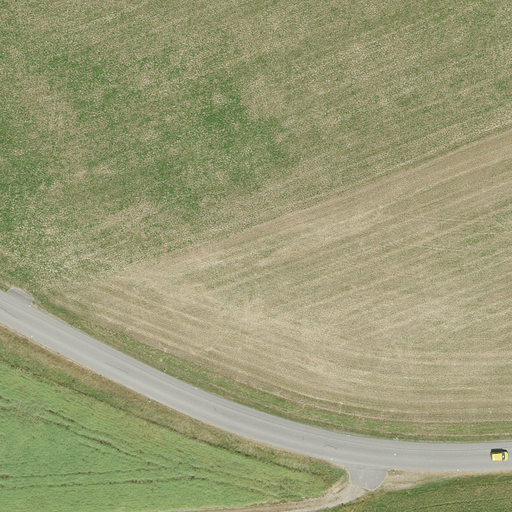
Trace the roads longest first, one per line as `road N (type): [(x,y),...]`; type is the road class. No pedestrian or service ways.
road 1 (tertiary): [(511,450),(338,449),(192,402),(0,306)]
road 2 (track): [(231,511),(350,488),(364,450)]
